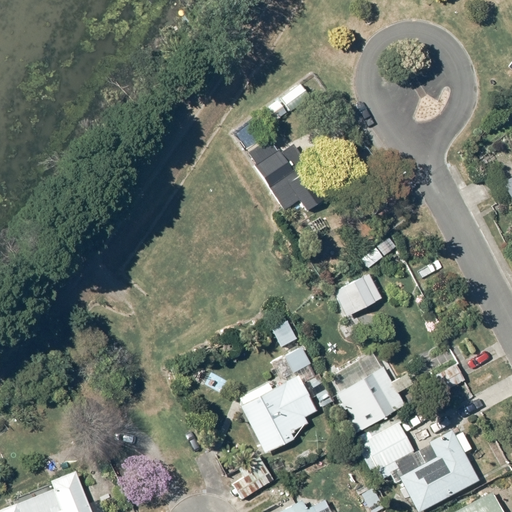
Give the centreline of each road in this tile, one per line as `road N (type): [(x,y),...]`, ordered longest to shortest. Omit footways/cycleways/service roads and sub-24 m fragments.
road 1 (residential): [(426,169),(358,89),(354,64),(366,44),(405,35),(438,85),(434,109)]
road 2 (residential): [(511,339),(426,169)]
